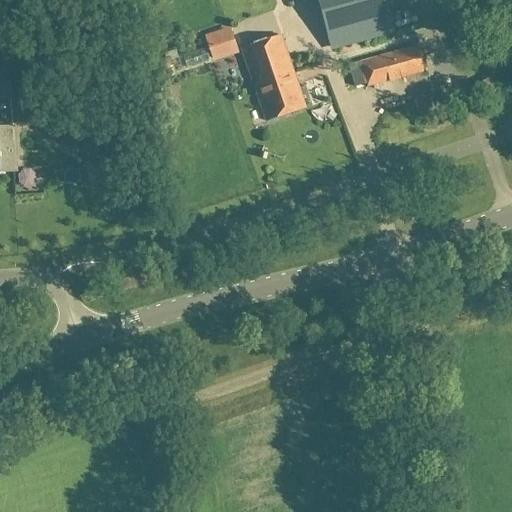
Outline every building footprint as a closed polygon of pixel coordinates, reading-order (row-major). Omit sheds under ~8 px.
[(317,0),(331,48),(392,31),(383,0),(317,0)] [(281,37),(241,51),(265,123),(305,109),(281,37)] [(368,85),(422,71),(415,46),(361,60),(368,85)] [(157,62),(162,80),(175,76),(170,59),(157,62)] [(8,68),(0,68),(0,100),(10,100),(8,68)] [(0,129),(0,173),(15,172),(12,129),(0,129)]
